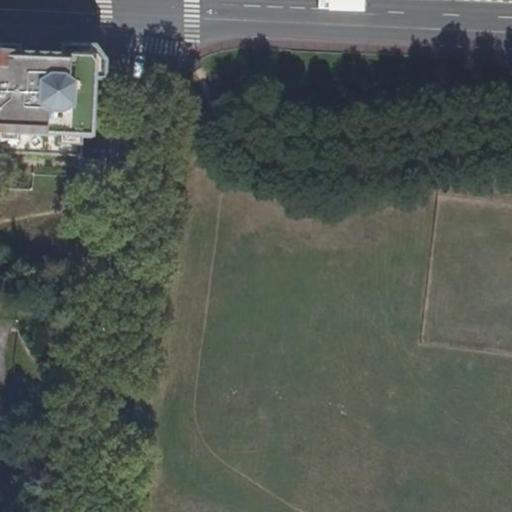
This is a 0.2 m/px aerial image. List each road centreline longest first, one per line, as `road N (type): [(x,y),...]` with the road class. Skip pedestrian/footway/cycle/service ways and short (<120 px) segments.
road 1 (residential): [(92,511),(151,20)]
road 2 (track): [(511,156),(318,175),(251,161),(226,147),(204,116),(183,52)]
road 3 (primary): [(151,20),(511,33)]
road 4 (primary): [(0,10),(151,20)]
